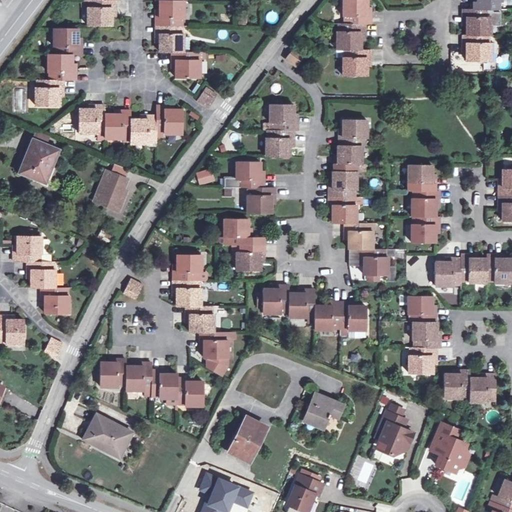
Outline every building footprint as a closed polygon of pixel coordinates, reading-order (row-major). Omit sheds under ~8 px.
[(110,17),(109,7),(114,7),(113,0),(90,0),(91,7),(88,7),(87,26),(97,26),(110,27),(110,17)] [(159,19),(155,19),(156,27),(179,27),(179,19),(182,19),(182,0),(179,0),(159,0),(159,10),(159,19)] [(369,24),(369,17),(365,17),(365,8),(365,0),(341,0),(342,17),(345,17),(345,24),(362,24),(369,24)] [(477,0),(477,2),(474,2),(473,10),(486,10),(497,10),(497,3),(500,3),(500,0),(477,0)] [(463,10),(463,17),(466,18),(466,27),(466,36),(486,36),(489,36),(489,18),(486,18),(486,10),(473,10),(463,10)] [(358,41),(358,32),(362,32),(362,24),(345,24),(339,24),(339,32),(335,32),(335,50),(345,50),(358,50),(358,41)] [(159,53),(171,53),(188,53),(187,34),(179,34),(179,27),(156,27),(156,34),(159,34),(159,44),(159,53)] [(81,54),(81,47),(77,47),(77,38),(77,29),(54,29),(54,47),(58,47),(58,54),(72,54),(81,54)] [(462,36),(462,43),(466,43),(466,53),(466,61),(489,61),(489,44),(485,43),(486,36),(466,36),(462,36)] [(292,49),(288,53),(300,62),(303,58),(292,49)] [(365,67),(365,59),(369,59),(369,51),(358,50),(345,50),(345,58),(342,58),(341,76),(365,76),(365,67)] [(175,60),(175,69),(175,78),(198,79),(197,60),(194,60),(195,53),(188,53),(171,53),(171,60),(175,60)] [(300,62),(288,53),(284,59),(295,67),(300,62)] [(75,80),(76,73),(72,72),(71,64),(72,54),(58,54),(49,54),(49,72),(53,73),(53,80),(63,80),(75,80)] [(59,97),(59,88),(62,88),(63,80),(53,80),(40,80),(40,88),(36,87),(36,106),(59,106),(59,97)] [(206,87),(203,91),(214,98),(216,94),(206,87)] [(214,98),(203,91),(199,97),(210,104),(214,98)] [(207,108),(210,104),(199,97),(197,101),(207,108)] [(297,123),(293,123),(293,114),(293,105),(270,105),(270,123),(273,123),(272,131),(293,131),(296,131),(297,123)] [(104,106),(96,106),(96,110),(87,110),(78,110),(77,133),(96,133),(96,129),(104,129),(104,115),(104,106)] [(172,110),(164,110),(163,107),(155,107),(156,116),(156,129),(163,129),(163,133),(182,133),(182,110),(172,110)] [(129,111),(122,111),(122,116),(113,116),(104,115),(104,129),(104,138),(122,138),(122,134),(130,134),(130,120),(129,111)] [(156,116),(148,116),(148,120),(139,120),(130,120),(130,134),(130,142),(148,142),(148,138),(156,138),(156,129),(156,116)] [(344,138),(340,138),(340,146),(361,146),(363,146),(363,138),(366,138),(367,120),(344,120),(344,130),(344,138)] [(289,148),(289,138),(293,139),(293,131),(272,131),(269,131),(269,138),(266,138),(265,157),(289,157),(289,148)] [(31,138),(23,158),(26,159),(20,174),(32,179),(34,176),(46,180),(58,149),(31,138)] [(339,164),(335,164),(335,172),(356,171),(358,171),(358,164),(361,164),(361,146),(340,146),(338,146),(338,155),(339,164)] [(26,159),(23,158),(17,173),(20,174),(26,159)] [(263,180),(259,180),(260,172),(260,162),(236,162),(237,178),(224,178),(225,187),(251,188),(263,188),(263,180)] [(435,191),(435,183),(431,183),(431,174),(431,165),(407,165),(407,183),(411,183),(411,191),(414,191),(435,191)] [(502,188),(498,188),(498,195),(511,195),(511,169),(502,170),(502,178),(502,188)] [(117,210),(122,199),(118,197),(121,190),(125,179),(106,171),(93,200),(117,210)] [(332,181),(332,190),(329,190),(329,197),(352,198),(352,190),(356,190),(356,171),(335,172),(332,172),(332,181)] [(205,174),(198,176),(201,184),(207,182),(205,174)] [(44,184),(46,180),(34,176),(32,179),(44,184)] [(271,205),(271,195),(274,195),(274,188),(263,188),(251,188),(251,195),(247,195),(247,214),(271,214),(271,205)] [(435,209),(435,199),(438,199),(438,191),(435,191),(414,191),(414,199),(411,199),(411,217),(414,217),(435,217),(435,209)] [(511,195),(498,195),(498,203),(502,203),(502,212),(502,221),(511,220),(511,195)] [(352,206),(352,198),(329,197),(329,205),(333,205),(333,214),(333,224),(345,224),(356,224),(356,206),(352,206)] [(434,234),(435,224),(438,224),(438,217),(435,217),(414,217),(414,224),(411,224),(411,242),(434,242),(434,234)] [(240,245),(263,245),(263,236),(251,237),(247,237),(247,229),(247,219),(225,219),(224,237),(215,237),(215,246),(240,245)] [(348,241),(348,249),(349,249),(361,249),(372,249),(371,232),(368,232),(368,224),(356,224),(345,224),(345,232),(348,232),(348,241)] [(17,236),(29,236),(29,227),(17,227),(17,236)] [(101,230),(98,236),(109,242),(112,236),(101,230)] [(29,236),(17,236),(17,245),(17,254),(13,254),(13,262),(27,262),(37,262),(37,254),(40,255),(40,236),(29,236)] [(260,262),(260,253),(263,253),(263,245),(240,245),(240,252),(237,252),(237,271),(260,271),(260,262)] [(361,249),(349,249),(349,266),(364,266),(364,257),(361,257),(361,249)] [(364,275),(368,275),(368,281),(377,281),(378,276),(387,276),(387,267),(387,257),(384,257),(384,249),(372,249),(361,249),(361,257),(364,257),(364,266),(364,275)] [(173,273),(173,280),(196,280),(196,273),(200,273),(200,254),(177,254),(176,264),(176,273),(173,273)] [(476,258),(468,258),(468,255),(461,255),(461,258),(460,279),(468,279),(468,282),(486,282),(486,279),(486,258),(476,258)] [(503,258),(494,258),(494,255),(486,255),(486,258),(486,279),(494,279),(494,282),(511,282),(511,258),(503,258)] [(461,258),(453,258),(453,262),(444,262),(435,261),(434,285),(452,286),(453,282),(460,282),(460,279),(461,258)] [(27,262),(27,269),(31,269),(31,278),(31,288),(40,288),(54,288),(54,269),(50,269),(50,262),(37,262),(27,262)] [(130,279),(127,284),(140,290),(142,286),(130,279)] [(173,280),(173,288),(177,288),(176,297),(176,306),(186,306),(200,306),(200,288),(196,288),(196,280),(173,280)] [(140,290),(127,284),(124,290),(136,296),(140,290)] [(288,287),(281,287),(280,291),(272,290),(262,290),(262,314),(280,314),(280,310),(288,310),(288,294),(288,287)] [(40,288),(41,295),(44,296),(44,305),(44,314),(67,314),(68,296),(64,296),(64,288),(54,288),(40,288)] [(134,300),(136,296),(124,290),(122,294),(134,300)] [(314,290),(306,290),(306,294),(297,294),(288,294),(288,310),(288,317),(306,317),(306,314),(314,314),(314,306),(314,290)] [(435,322),(435,314),(431,314),(432,305),(432,296),(408,296),(408,314),(412,314),(412,321),(413,321),(435,322)] [(332,326),(340,326),(340,303),(332,303),(332,306),(323,306),(314,306),(314,314),(314,330),(332,330),(332,326)] [(348,303),(340,303),(340,326),(348,326),(348,330),(365,330),(366,306),(356,306),(348,306),(348,303)] [(186,306),(186,314),(190,314),(190,323),(190,332),(200,333),(213,333),(213,314),(210,314),(210,306),(200,306),(186,306)] [(5,316),(0,315),(0,339),(5,340),(5,343),(23,343),(23,320),(5,320),(5,316)] [(439,348),(440,340),(436,340),(436,331),(436,322),(435,322),(413,321),(413,340),(416,340),(416,348),(436,348),(439,348)] [(200,333),(200,340),(203,340),(203,350),(203,359),(227,359),(227,340),(223,340),(224,333),(213,333),(200,333)] [(51,338),(48,343),(60,348),(62,344),(51,338)] [(60,348),(48,343),(45,350),(57,355),(60,348)] [(432,364),(432,355),(436,355),(436,348),(416,348),(412,348),(412,355),(408,355),(408,373),(432,373),(432,364)] [(55,359),(57,355),(45,350),(43,354),(55,359)] [(360,354),(351,352),(349,361),(358,362),(360,354)] [(125,359),(117,360),(117,363),(108,363),(98,363),(98,387),(117,388),(117,384),(124,384),(124,367),(125,359)] [(151,363),(144,363),(144,368),(134,368),(124,367),(124,384),(124,390),(143,391),(143,387),(150,387),(150,371),(151,363)] [(164,398),(176,398),(176,378),(176,375),(167,375),(158,375),(158,371),(150,371),(150,387),(150,395),(158,395),(157,399),(164,398)] [(469,371),(462,371),(462,375),(452,375),(443,375),(443,398),(461,398),(461,395),(469,395),(469,379),(469,371)] [(496,375),(488,375),(488,379),(479,379),(469,379),(469,395),(469,402),(488,402),(488,398),(495,398),(496,375)] [(176,398),(176,403),(184,403),(184,406),(202,406),(202,382),(193,383),(184,383),(184,378),(176,378),(176,398)] [(261,401),(269,385),(258,379),(250,395),(261,401)] [(315,394),(303,420),(322,428),(328,414),(336,418),(342,405),(315,394)] [(390,404),(387,411),(400,417),(403,409),(390,404)] [(398,425),(401,417),(400,417),(387,411),(386,411),(378,429),(382,430),(378,440),(385,444),(382,450),(392,454),(400,450),(404,440),(408,442),(413,431),(402,427),(398,425)] [(82,439),(90,443),(91,440),(119,454),(126,441),(128,442),(132,433),(95,414),(82,439)] [(238,452),(236,455),(248,461),(265,427),(244,417),(229,448),(238,452)] [(456,438),(457,435),(450,431),(451,427),(441,423),(432,444),(442,448),(440,454),(435,464),(455,473),(459,462),(463,454),(467,444),(456,438)] [(91,440),(90,443),(119,459),(128,442),(126,441),(119,454),(91,440)] [(442,448),(432,444),(430,449),(440,454),(442,448)] [(468,457),(463,454),(459,462),(465,464),(468,457)] [(312,493),(317,495),(323,484),(300,474),(287,503),(304,511),(312,493)] [(403,491),(411,490),(409,478),(401,479),(403,491)] [(511,482),(504,479),(496,496),(500,498),(498,504),(511,510),(511,482)] [(500,498),(496,496),(492,495),(490,501),(498,504),(500,498)] [(498,504),(490,501),(487,508),(491,510),(495,511),(498,504)]
